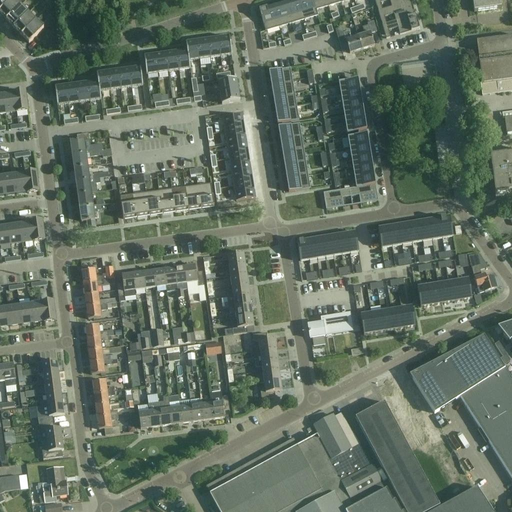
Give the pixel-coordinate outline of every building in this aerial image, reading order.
[(11,0),(0,11),(0,14),(6,21),(20,6),(14,0),(11,0)] [(0,0),(0,11),(11,0),(0,0)] [(41,0),(33,0),(26,6),(32,13),(43,2),(41,0)] [(298,0),(296,0),(285,3),(291,24),(304,20),(298,0)] [(298,0),(304,20),(317,17),(316,11),(315,11),(312,0),(298,0)] [(312,0),(315,11),(316,11),(328,7),(326,0),(312,0)] [(472,0),(474,13),(501,9),(499,0),(472,0)] [(395,22),(415,16),(411,2),(391,8),(378,12),(380,19),(393,15),(395,21),(395,22)] [(285,3),(272,7),(278,28),(291,24),(285,3)] [(6,21),(13,28),(28,14),(20,6),(6,21)] [(261,18),(265,32),(278,28),(272,7),(266,9),(265,9),(265,8),(260,9),(260,10),(259,11),(261,18)] [(13,28),(21,36),(36,22),(28,14),(13,28)] [(397,29),(399,36),(419,30),(415,16),(395,22),(395,21),(382,25),(384,33),(397,29)] [(43,30),(36,22),(21,36),(29,44),(43,30)] [(370,34),(376,32),(373,22),(367,24),(368,26),(362,28),(364,34),(358,36),(362,50),(374,46),(370,34)] [(350,54),(362,50),(358,36),(351,38),(349,32),(344,34),(342,28),(335,30),(339,43),(346,41),(350,54)] [(480,83),(482,97),(511,92),(511,113),(502,114),(503,121),(505,120),(506,135),(508,135),(508,134),(511,133),(511,154),(489,158),(494,196),(511,193),(511,37),(477,42),(482,83),(480,83)] [(220,57),(232,56),(229,38),(218,39),(220,57)] [(210,59),(220,57),(218,39),(207,41),(210,59)] [(197,42),(199,60),(210,59),(207,41),(197,42)] [(185,44),(186,47),(186,52),(187,52),(188,62),(189,62),(199,60),(197,42),(185,44)] [(190,70),(189,62),(188,62),(187,52),(186,52),(176,53),(179,71),(190,70)] [(168,73),(179,71),(176,53),(166,55),(168,73)] [(155,56),(157,74),(168,73),(166,55),(155,56)] [(144,58),(146,76),(157,74),(155,56),(144,58)] [(131,88),(142,87),(140,69),(129,70),(131,88)] [(268,72),(271,86),(292,82),(290,69),(273,72),(268,72)] [(118,72),(121,90),(131,88),(129,70),(118,72)] [(107,73),(110,91),(121,90),(118,72),(107,73)] [(100,93),(110,91),(107,73),(96,75),(97,83),(98,83),(99,93),(100,93)] [(236,80),(235,80),(218,83),(220,94),(238,91),(236,80)] [(340,94),(360,91),(358,80),(338,83),(340,94)] [(273,98),(294,95),(292,82),(271,86),(273,98)] [(101,101),(100,93),(99,93),(98,83),(97,83),(87,84),(90,102),(101,101)] [(79,104),(90,102),(87,84),(76,85),(79,104)] [(68,105),(79,104),(76,85),(66,87),(68,105)] [(55,88),(57,107),(68,105),(66,87),(55,88)] [(162,102),(160,90),(150,91),(152,104),(162,102)] [(218,100),(218,91),(201,91),(201,101),(218,100)] [(220,94),(222,105),(239,102),(238,91),(220,94)] [(342,104),(361,101),(360,91),(340,94),(342,104)] [(14,94),(16,113),(27,112),(25,93),(14,94)] [(3,96),(5,115),(16,113),(14,94),(13,94),(13,95),(9,96),(9,95),(3,96)] [(294,95),(273,98),(275,111),(297,108),(294,95)] [(361,101),(342,104),(343,114),(363,111),(361,101)] [(297,108),(275,111),(277,125),(299,121),(297,108)] [(343,114),(345,125),(365,121),(363,111),(343,114)] [(222,119),(224,133),(244,130),(242,116),(222,119)] [(365,121),(345,125),(347,135),(366,131),(365,121)] [(302,138),(299,124),(278,128),(280,141),(302,138)] [(244,130),(224,133),(227,147),(246,143),(244,130)] [(86,154),(89,153),(89,149),(88,146),(85,147),(84,142),(89,142),(88,135),(77,136),(78,141),(70,142),(72,156),(86,154)] [(367,135),(347,138),(349,149),(369,146),(367,135)] [(280,141),(282,154),(304,151),(302,138),(280,141)] [(246,143),(227,147),(229,160),(248,157),(246,143)] [(369,146),(349,149),(351,159),(370,156),(369,146)] [(72,156),(74,169),(88,167),(87,160),(90,160),(90,158),(102,156),(103,158),(111,157),(110,150),(96,152),(89,153),(86,154),(72,156)] [(304,151),(282,154),(284,167),(306,163),(304,151)] [(370,156),(351,159),(352,169),(372,166),(370,156)] [(248,157),(229,160),(231,174),(251,171),(248,157)] [(306,163),(284,167),(286,180),(308,176),(306,163)] [(372,166),(352,169),(354,179),(374,176),(372,166)] [(88,173),(88,167),(74,169),(76,183),(89,181),(93,180),(108,178),(108,173),(93,175),(92,172),(88,173)] [(251,171),(231,174),(233,187),(253,184),(251,171)] [(36,173),(25,175),(27,194),(38,192),(36,173)] [(27,194),(25,175),(14,176),(17,195),(22,195),(22,193),(27,193),(27,194)] [(17,195),(14,176),(3,178),(6,197),(12,196),(12,195),(16,194),(16,196),(17,195)] [(308,176),(286,180),(288,193),(310,190),(308,176)] [(374,176),(354,179),(355,189),(356,189),(375,186),(374,176)] [(76,183),(78,196),(91,194),(89,181),(76,183)] [(233,187),(236,202),(255,198),(253,184),(233,187)] [(212,185),(198,186),(202,209),(203,209),(214,208),(214,207),(215,206),(212,185)] [(198,186),(186,188),(189,211),(190,210),(190,211),(201,210),(201,209),(202,209),(198,186)] [(359,205),(378,202),(375,186),(356,189),(355,189),(349,190),(350,198),(358,196),(360,204),(359,204),(359,205)] [(186,188),(173,190),(176,212),(177,212),(177,213),(189,211),(188,211),(189,211),(186,188)] [(173,190),(160,192),(163,214),(164,214),(165,215),(176,213),(176,212),(173,190)] [(350,198),(349,190),(323,194),(326,211),(352,206),(350,198)] [(160,192),(147,194),(150,216),(152,216),(152,217),(163,215),(163,214),(160,192)] [(78,196),(79,209),(93,207),(91,194),(78,196)] [(147,194),(134,195),(137,218),(139,218),(150,217),(150,216),(147,194)] [(121,197),(124,220),(126,219),(126,220),(137,219),(137,218),(134,195),(121,197)] [(294,222),(313,221),(313,198),(293,198),(294,222)] [(93,207),(79,209),(81,223),(86,222),(95,221),(94,214),(97,214),(97,211),(96,207),(93,207)] [(439,219),(442,239),(453,238),(449,218),(439,219)] [(432,241),(442,239),(439,219),(429,221),(432,241)] [(96,228),(95,221),(86,222),(87,229),(96,228)] [(422,243),(432,241),(429,221),(419,223),(422,243)] [(31,224),(33,243),(44,241),(42,222),(31,224)] [(412,244),(422,243),(419,223),(409,224),(412,244)] [(19,226),(22,244),(33,243),(31,224),(30,224),(30,226),(26,226),(26,225),(19,226)] [(402,246),(412,244),(409,224),(399,226),(402,246)] [(8,228),(11,246),(22,244),(19,226),(19,227),(15,228),(15,227),(8,228)] [(392,248),(402,246),(399,226),(388,228),(392,248)] [(0,228),(0,247),(11,246),(8,228),(8,229),(4,230),(4,228),(0,228)] [(381,250),(392,248),(388,228),(378,230),(381,250)] [(346,235),(350,255),(358,253),(355,233),(346,235)] [(341,256),(350,255),(346,235),(338,236),(341,256)] [(333,257),(341,256),(338,236),(330,237),(333,257)] [(325,259),(333,257),(330,237),(322,239),(325,259)] [(317,260),(325,259),(322,239),(314,240),(317,260)] [(309,261),(317,260),(314,240),(305,242),(309,261)] [(300,263),(309,261),(305,242),(297,243),(300,263)] [(227,256),(229,267),(245,264),(243,254),(227,256)] [(479,255),(468,257),(474,279),(479,295),(496,289),(493,277),(487,279),(485,275),(481,276),(479,271),(487,268),(479,255)] [(229,267),(230,277),(246,275),(245,264),(229,267)] [(206,302),(204,284),(202,273),(196,274),(195,267),(184,268),(186,284),(187,290),(188,296),(199,295),(199,303),(206,302)] [(112,268),(105,269),(106,275),(102,275),(103,277),(99,278),(98,277),(95,277),(94,270),(82,272),(83,285),(114,280),(112,268)] [(187,290),(186,284),(184,268),(174,269),(177,292),(178,299),(184,299),(183,291),(187,290)] [(168,293),(177,292),(174,269),(163,271),(166,287),(166,293),(168,293)] [(155,288),(166,287),(163,271),(153,272),(155,288)] [(145,290),(155,288),(153,272),(143,274),(145,290)] [(134,291),(145,290),(143,274),(132,275),(134,291)] [(135,298),(134,291),(132,275),(122,277),(123,284),(117,285),(119,303),(125,302),(125,299),(135,298)] [(230,277),(231,288),(248,285),(246,275),(230,277)] [(83,285),(85,296),(98,294),(97,287),(115,285),(114,280),(83,285)] [(468,280),(458,282),(461,302),(472,300),(468,280)] [(458,282),(448,283),(451,303),(461,302),(458,282)] [(448,283),(438,285),(441,305),(451,303),(448,283)] [(227,299),(249,296),(248,285),(231,288),(233,298),(227,299)] [(438,285),(427,287),(431,307),(441,305),(438,285)] [(431,307),(427,287),(417,288),(420,308),(431,307)] [(86,308),(99,306),(107,305),(106,300),(99,302),(98,294),(85,296),(86,308)] [(228,304),(234,303),(234,308),(250,306),(249,296),(227,299),(228,304)] [(53,303),(42,304),(44,323),(55,322),(53,303)] [(44,323),(42,304),(30,306),(33,324),(39,323),(39,322),(43,321),(44,323)] [(107,305),(99,306),(86,308),(88,320),(101,319),(100,312),(108,311),(107,305)] [(33,324),(30,306),(19,307),(21,325),(28,324),(28,323),(32,323),(32,324),(33,324)] [(235,313),(236,319),(252,316),(250,306),(234,308),(229,309),(230,314),(235,313)] [(19,307),(8,309),(10,327),(17,326),(17,325),(21,324),(21,325),(19,307)] [(411,308),(401,309),(404,329),(415,328),(411,308)] [(10,327),(8,309),(0,310),(0,328),(6,327),(5,326),(9,326),(10,327)] [(401,309),(391,311),(394,331),(404,329),(401,309)] [(391,311),(381,313),(384,333),(394,331),(391,311)] [(381,313),(371,314),(374,334),(384,333),(381,313)] [(374,334),(371,314),(360,316),(363,336),(374,334)] [(308,326),(310,339),(324,337),(324,336),(351,332),(349,315),(321,320),(322,324),(308,326)] [(253,327),(252,316),(236,319),(237,329),(232,330),(233,336),(247,334),(246,328),(253,327)] [(497,329),(509,343),(511,340),(511,323),(497,329)] [(86,328),(87,340),(111,337),(114,337),(113,331),(100,333),(99,326),(86,328)] [(258,342),(260,352),(276,350),(274,339),(267,340),(266,334),(252,336),(253,342),(258,342)] [(429,361),(408,375),(412,380),(434,414),(460,398),(511,479),(511,380),(484,336),(462,348),(461,345),(441,358),(441,359),(431,364),(429,361)] [(89,352),(102,350),(106,350),(105,342),(112,341),(111,337),(87,340),(89,352)] [(89,352),(90,363),(103,362),(111,361),(110,357),(103,357),(102,350),(89,352)] [(260,352),(261,363),(277,360),(276,350),(260,352)] [(128,355),(126,355),(127,363),(140,361),(139,354),(134,354),(128,355)] [(161,357),(153,358),(155,368),(162,367),(161,357)] [(195,360),(188,361),(189,368),(196,367),(195,360)] [(261,363),(262,373),(279,371),(277,360),(261,363)] [(111,361),(103,362),(90,363),(92,376),(105,374),(104,366),(111,366),(111,361)] [(38,375),(43,375),(58,373),(57,362),(37,364),(38,375)] [(13,366),(3,367),(5,382),(5,388),(16,386),(13,366)] [(262,373),(264,383),(280,381),(279,371),(262,373)] [(43,375),(44,386),(60,384),(58,373),(43,375)] [(397,376),(380,385),(411,442),(428,433),(397,376)] [(93,383),(95,395),(115,392),(114,388),(110,388),(110,390),(107,390),(106,381),(93,383)] [(281,392),(280,381),(264,383),(265,389),(260,390),(261,401),(275,399),(274,393),(281,392)] [(44,386),(46,396),(61,394),(60,384),(44,386)] [(95,395),(96,407),(109,405),(108,396),(110,395),(111,397),(115,396),(115,392),(95,395)] [(221,393),(210,395),(211,404),(214,420),(224,419),(223,412),(229,411),(227,397),(221,398),(221,393)] [(42,408),(47,407),(62,405),(61,394),(46,396),(47,402),(41,402),(42,408)] [(158,404),(159,411),(162,427),(172,426),(170,410),(169,404),(168,398),(163,399),(164,403),(158,404)] [(190,401),(191,407),(193,423),(203,422),(201,406),(200,400),(190,401)] [(190,401),(179,403),(182,425),(193,423),(191,407),(190,401)] [(405,511),(429,511),(440,506),(385,402),(356,418),(405,511)] [(169,404),(170,410),(172,426),(182,425),(179,403),(169,404)] [(148,405),(149,413),(151,429),(162,427),(159,411),(158,404),(148,405)] [(211,404),(201,406),(203,422),(214,420),(211,404)] [(42,408),(36,408),(38,419),(39,426),(41,426),(40,425),(53,424),(52,418),(64,416),(62,405),(47,407),(42,408)] [(96,407),(98,419),(118,416),(117,411),(113,412),(113,411),(110,411),(109,405),(96,407)] [(140,430),(151,429),(149,413),(138,414),(140,430)] [(118,420),(118,416),(98,419),(99,430),(104,430),(105,437),(120,435),(119,428),(112,429),(111,422),(114,421),(113,420),(118,420)] [(333,416),(313,427),(331,460),(330,460),(353,504),(384,487),(372,465),(361,448),(353,453),(333,416)] [(9,420),(2,421),(3,429),(10,428),(9,420)] [(45,432),(47,442),(62,440),(60,429),(54,430),(53,424),(40,425),(41,426),(41,432),(45,432)] [(441,436),(427,445),(451,487),(465,479),(441,436)] [(353,507),(352,505),(317,437),(297,447),(293,440),(238,470),(239,472),(235,474),(234,472),(207,487),(220,511),(400,511),(394,501),(393,502),(386,490),(353,507)] [(63,451),(62,440),(47,442),(41,443),(43,460),(58,459),(57,452),(63,451)] [(67,496),(65,483),(61,483),(60,470),(47,472),(49,486),(51,485),(52,493),(49,493),(48,490),(43,491),(44,505),(56,503),(55,497),(67,496)] [(14,492),(20,491),(19,477),(12,478),(14,492)] [(492,511),(477,488),(433,511),(492,511)]
